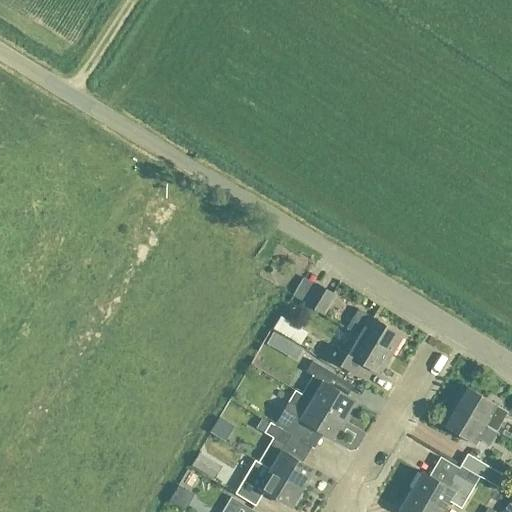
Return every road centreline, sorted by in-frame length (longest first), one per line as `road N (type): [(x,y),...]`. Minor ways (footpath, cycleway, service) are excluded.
road 1 (unclassified): [(511,365),(0,50)]
road 2 (residential): [(334,511),(430,348)]
